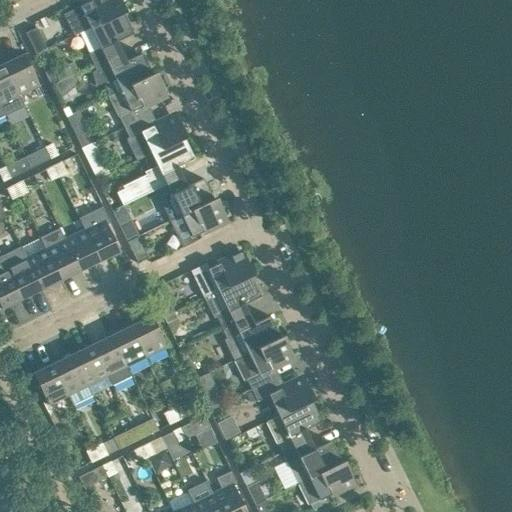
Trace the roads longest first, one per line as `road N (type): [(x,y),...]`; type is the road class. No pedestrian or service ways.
road 1 (residential): [(391,503),(256,222)]
road 2 (residential): [(0,348),(256,222)]
road 3 (residential): [(256,222),(150,0)]
